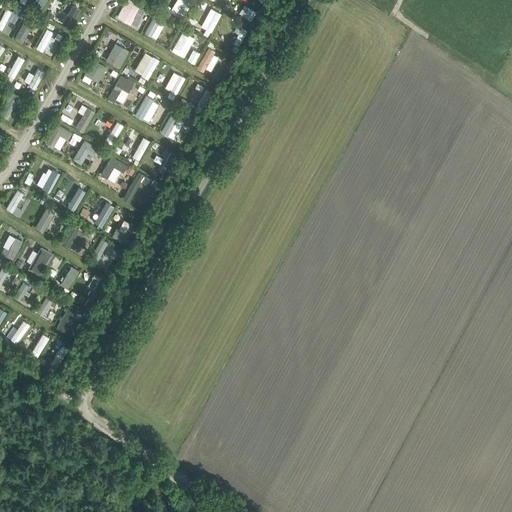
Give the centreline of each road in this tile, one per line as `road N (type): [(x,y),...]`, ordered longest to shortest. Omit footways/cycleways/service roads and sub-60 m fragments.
road 1 (unclassified): [(79,405),(307,0)]
road 2 (track): [(79,405),(227,511)]
